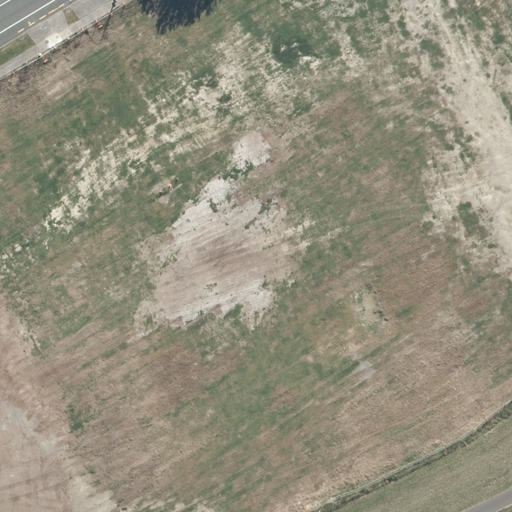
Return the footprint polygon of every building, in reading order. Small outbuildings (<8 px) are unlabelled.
[(387,142),(302,0),(298,0),(248,30),(333,174),(387,142)] [(511,327),(511,203),(392,0),(302,0),(387,142),(500,335),(511,327)] [(511,0),(451,0),(511,103),(511,0)] [(220,36),(156,73),(209,164),(232,151),(228,144),(269,121),(220,36)] [(61,145),(29,165),(85,254),(102,282),(157,247),(109,169),(85,184),(61,145)] [(0,146),(0,255),(4,262),(53,232),(0,146)] [(232,151),(209,164),(196,172),(233,236),(275,211),(238,148),(232,151)] [(324,229),(262,269),(328,372),(390,333),(324,229)] [(102,282),(85,254),(51,276),(68,304),(102,282)] [(225,311),(128,360),(164,431),(261,381),(225,311)] [(43,419),(0,443),(0,445),(20,480),(64,454),(43,419)] [(295,431),(203,481),(220,511),(246,511),(248,511),(274,511),(315,490),(302,466),(311,461),(295,431)] [(0,511),(115,511),(92,473),(27,511),(16,511),(9,500),(0,505),(0,511)] [(200,511),(187,485),(153,502),(158,511),(200,511)]
